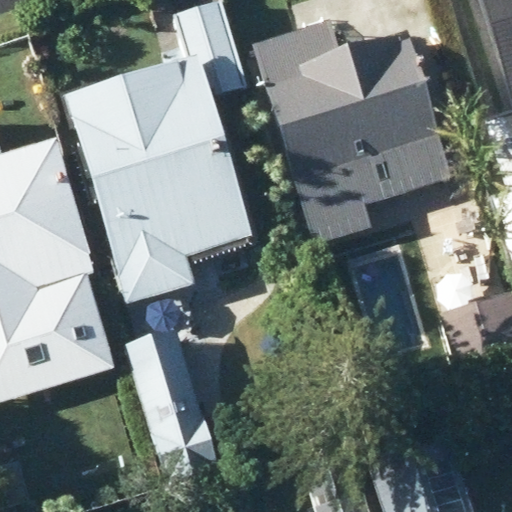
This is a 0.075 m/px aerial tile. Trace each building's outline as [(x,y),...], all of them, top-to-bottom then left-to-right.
[(511,0),(487,0),(511,84),(511,123),(489,130),(509,198),(494,203),(511,265),(511,0)] [(253,94),(227,8),(180,22),(194,67),(209,63),(221,104),(253,94)] [(371,212),(457,186),(416,41),(347,61),(337,25),(259,47),(317,252),(377,236),(371,212)] [(207,65),(74,104),(89,153),(82,156),(96,210),(106,207),(135,310),(202,292),(193,263),(258,245),(207,65)] [(103,283),(64,147),(8,164),(0,137),(0,292),(11,290),(17,308),(103,283)] [(511,296),(444,320),(461,371),(511,353),(511,296)] [(183,336),(128,353),(170,491),(224,474),(183,336)] [(472,511),(452,445),(374,469),(387,511),(472,511)] [(370,511),(358,469),(311,483),(319,511),(370,511)]
